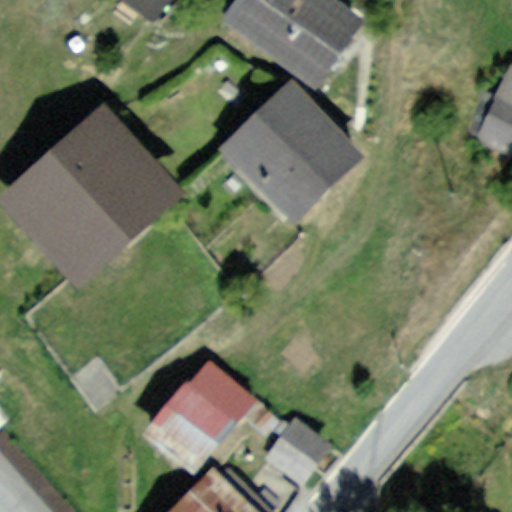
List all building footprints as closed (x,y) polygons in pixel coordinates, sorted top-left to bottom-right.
[(188,0),(126,0),(169,28),(188,0)] [(378,13),(359,0),(244,0),(233,16),(328,83),(378,13)] [(511,162),(511,61),(509,60),(469,142),(511,162)] [(373,154),(303,78),(230,144),(300,221),(373,154)] [(195,190),(115,102),(7,200),(88,288),(195,190)] [(257,406),(207,363),(142,438),(191,481),(257,406)] [(333,444),(294,417),(262,461),(302,489),(333,444)] [(253,511),(208,468),(164,511),(253,511)]
